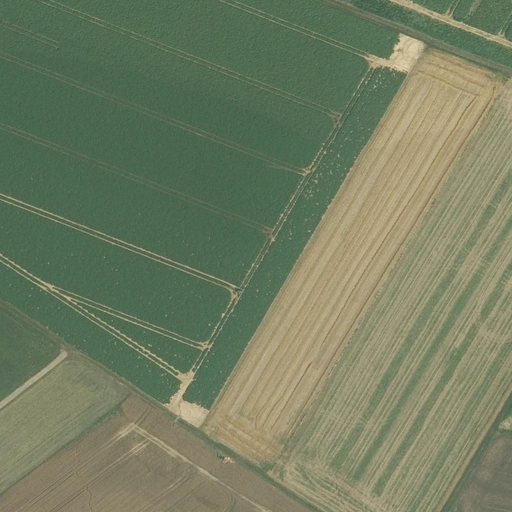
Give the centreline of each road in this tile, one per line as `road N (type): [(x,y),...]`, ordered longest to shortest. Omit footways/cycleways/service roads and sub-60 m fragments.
road 1 (track): [(70,350),(317,511)]
road 2 (track): [(326,0),(511,71)]
road 3 (track): [(442,511),(511,396)]
